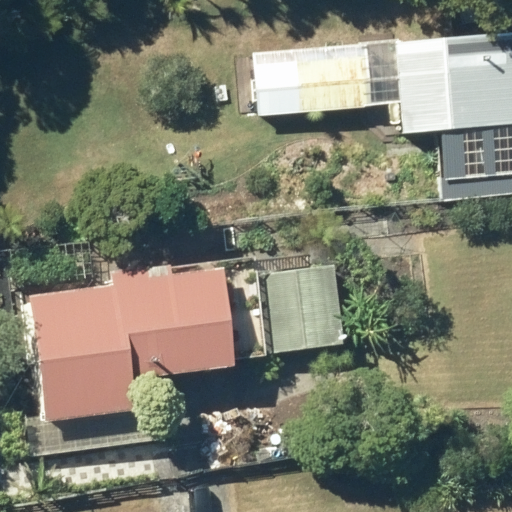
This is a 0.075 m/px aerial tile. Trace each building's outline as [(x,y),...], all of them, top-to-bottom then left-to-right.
[(511,134),(511,39),(432,46),(433,56),(389,60),(396,142),(462,138),(511,134)] [(364,64),(288,69),(292,116),(367,111),(364,64)] [(511,134),(462,138),(464,177),(511,173),(511,134)] [(244,282),(254,363),(341,351),(331,271),(244,282)] [(19,308),(37,433),(123,421),(119,393),(224,378),(210,283),(19,308)]
